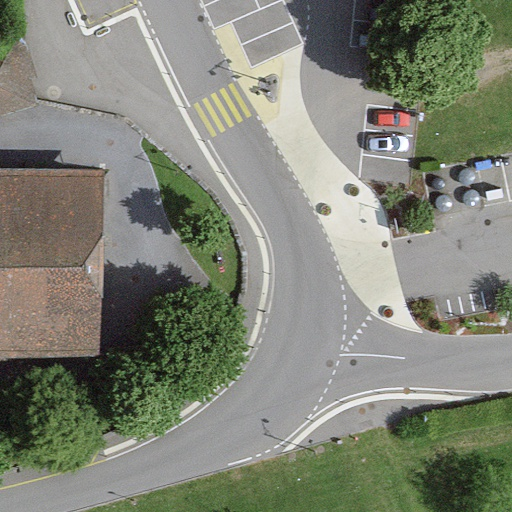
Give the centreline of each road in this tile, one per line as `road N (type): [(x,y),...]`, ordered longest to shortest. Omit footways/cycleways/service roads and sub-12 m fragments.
road 1 (residential): [(294,357),(318,294),(305,243),(248,160),(169,0)]
road 2 (residential): [(0,503),(144,467),(242,426),(294,357)]
road 3 (residential): [(294,357),(511,355)]
